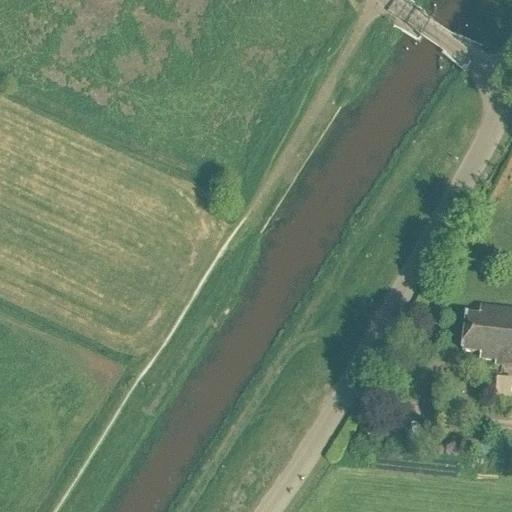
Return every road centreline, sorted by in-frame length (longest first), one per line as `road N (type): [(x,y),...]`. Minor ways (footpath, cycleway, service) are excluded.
road 1 (tertiary): [(267,511),(334,411),(495,121),(493,84)]
road 2 (tertiary): [(493,84),(483,66),(378,0)]
